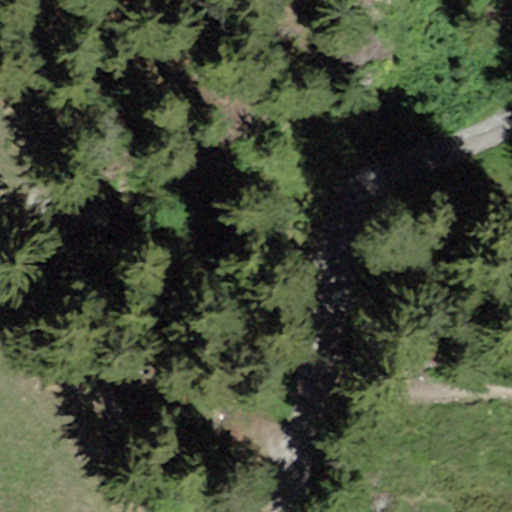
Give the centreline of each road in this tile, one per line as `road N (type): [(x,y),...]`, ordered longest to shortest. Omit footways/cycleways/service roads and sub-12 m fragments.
road 1 (track): [(336,384),(439,175),(511,125)]
road 2 (track): [(275,511),(280,481),(336,384)]
